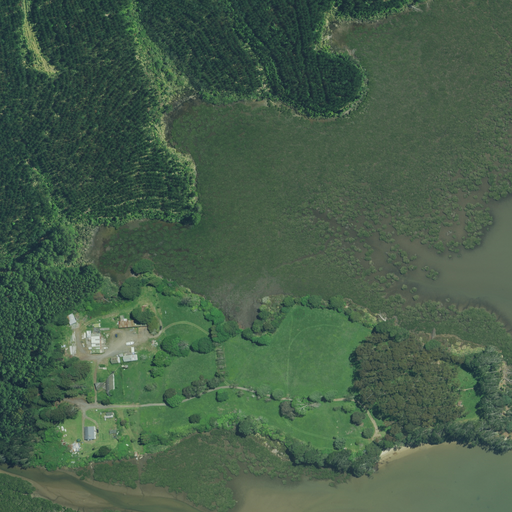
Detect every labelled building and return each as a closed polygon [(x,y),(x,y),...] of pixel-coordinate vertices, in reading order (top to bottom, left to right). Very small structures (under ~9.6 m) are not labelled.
[(75,314),(69,316),(71,325),(78,323),(75,314)] [(128,321),(122,321),(122,328),(151,325),(151,319),(128,321)] [(102,353),(101,334),(96,334),(96,337),(92,337),(93,353),(102,353)] [(96,439),(95,427),(86,427),(86,439),(96,439)] [(80,448),(79,443),(72,444),(73,449),(70,449),(71,453),(79,451),(79,448),(80,448)]
